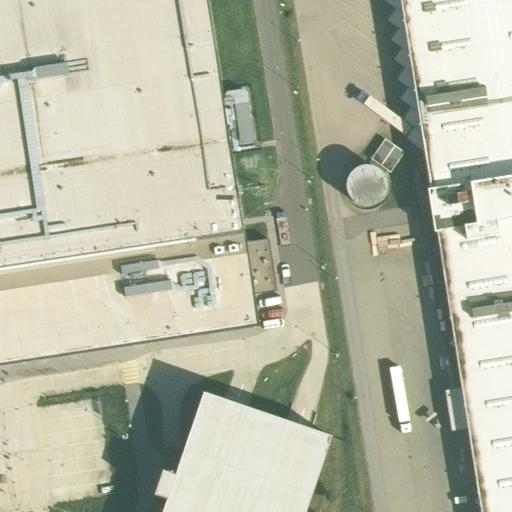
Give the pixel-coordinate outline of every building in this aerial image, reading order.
[(0,0),(0,368),(259,329),(254,295),(276,292),(268,240),(246,243),(232,153),(255,150),(245,88),(223,92),(208,0),(0,0)] [(511,511),(511,0),(384,0),(383,2),(394,11),(387,21),(398,29),(389,41),(400,50),(393,59),(404,71),(396,80),(406,90),(399,101),(410,110),(403,119),(413,130),(405,140),(428,157),(460,390),(443,393),(450,431),(469,428),(480,511),(511,511)] [(404,153),(384,140),(371,160),(390,173),(404,153)] [(385,194),(386,186),(384,179),(380,172),(373,168),(366,166),(358,168),(351,173),(347,179),(346,187),(347,195),(352,201),(358,206),(366,207),(374,205),(380,201),(385,194)] [(233,406),(204,397),(177,478),(162,473),(153,496),(168,501),(164,511),(305,511),(330,439),(300,429),(233,406)]
